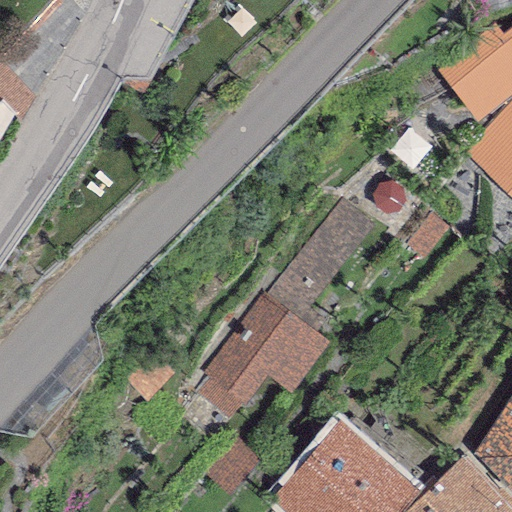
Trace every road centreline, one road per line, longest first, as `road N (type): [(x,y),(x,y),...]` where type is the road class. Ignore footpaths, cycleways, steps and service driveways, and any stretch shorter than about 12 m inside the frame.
road 1 (residential): [(370,0),(0,380)]
road 2 (residential): [(0,202),(92,61),(120,0)]
